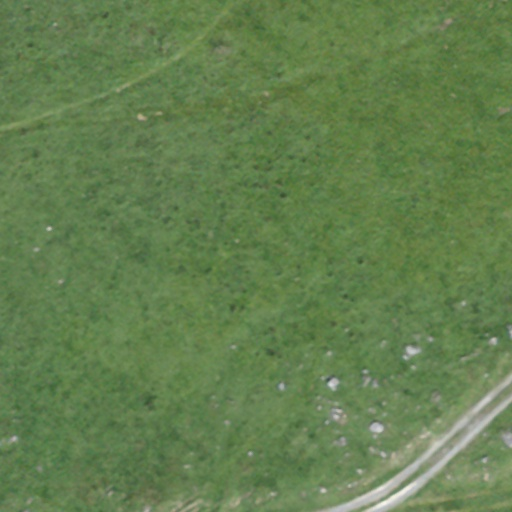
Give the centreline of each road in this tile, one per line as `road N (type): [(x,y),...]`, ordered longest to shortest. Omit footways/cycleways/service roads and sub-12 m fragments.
road 1 (track): [(511,389),(435,460),(339,511)]
road 2 (track): [(511,498),(358,508)]
